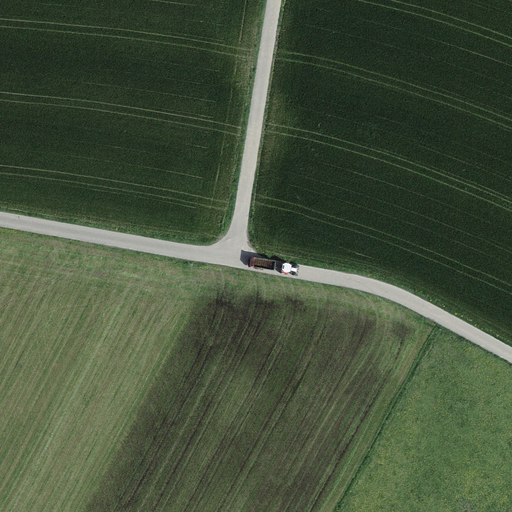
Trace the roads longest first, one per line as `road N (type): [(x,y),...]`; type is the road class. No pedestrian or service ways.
road 1 (track): [(0,217),(233,259),(274,0)]
road 2 (track): [(511,354),(381,287),(233,259)]
